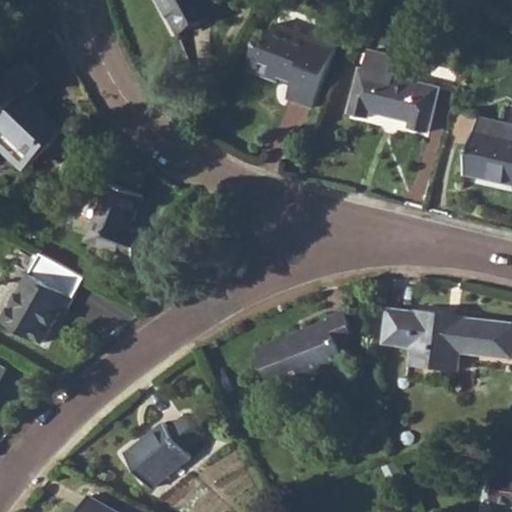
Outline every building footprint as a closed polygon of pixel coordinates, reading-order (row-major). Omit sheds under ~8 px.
[(210,0),(162,0),(180,35),(218,15),(210,0)] [(264,40),(252,70),(280,81),(282,76),(295,82),(289,98),(315,108),(344,39),(318,29),(316,36),(280,22),(272,44),(264,40)] [(365,68),(352,111),(370,115),(372,108),(413,119),(412,126),(431,131),(441,87),(397,75),(402,56),(374,49),(368,69),(365,68)] [(0,138),(29,166),(62,131),(25,95),(38,83),(18,64),(0,83),(0,138)] [(511,123),(479,116),(466,173),(511,184),(511,123)] [(111,183),(88,240),(136,261),(145,235),(132,230),(145,196),(111,183)] [(30,271),(3,319),(43,341),(61,308),(65,311),(74,295),(30,271)] [(260,347),(277,389),(348,361),(342,345),(356,339),(350,325),(352,324),(346,308),(329,315),(330,319),(260,347)] [(390,309),(386,342),(414,346),(412,364),(459,370),(462,348),(494,352),(494,355),(511,357),(511,323),(476,319),(476,324),(447,320),(448,313),(418,310),(418,312),(390,309)] [(0,362),(0,383),(9,368),(0,362)] [(215,373),(227,394),(236,389),(224,368),(215,373)] [(127,453),(154,488),(194,457),(189,451),(206,438),(188,415),(171,428),(167,422),(127,453)] [(386,467),(393,481),(403,476),(396,462),(386,467)] [(511,504),(511,473),(498,472),(495,503),(511,504)] [(121,511),(92,495),(82,511),(121,511)]
